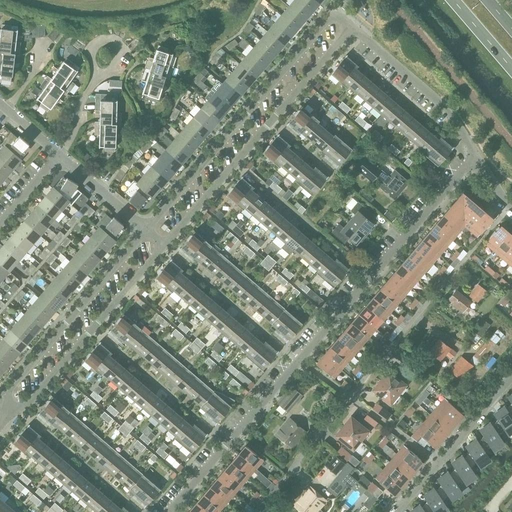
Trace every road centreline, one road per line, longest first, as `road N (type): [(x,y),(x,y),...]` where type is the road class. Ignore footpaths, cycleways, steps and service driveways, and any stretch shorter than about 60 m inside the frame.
road 1 (residential): [(168,511),(475,155)]
road 2 (residential): [(352,27),(334,12),(146,229)]
road 3 (residential): [(164,244),(352,27)]
road 4 (residential): [(10,411),(28,403),(164,244)]
road 5 (residential): [(146,229),(0,401)]
road 6 (residential): [(475,155),(439,102),(352,27)]
road 7 (residential): [(395,511),(511,375)]
